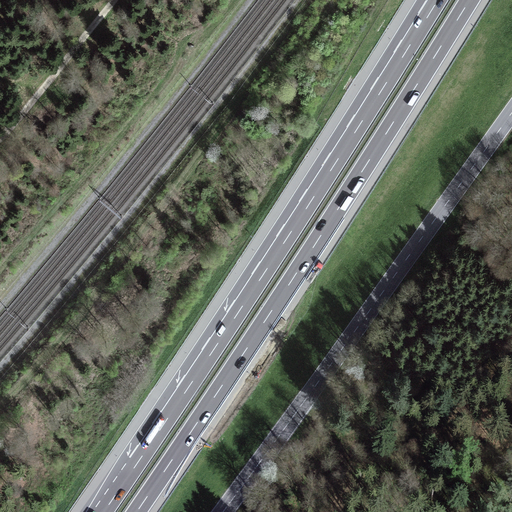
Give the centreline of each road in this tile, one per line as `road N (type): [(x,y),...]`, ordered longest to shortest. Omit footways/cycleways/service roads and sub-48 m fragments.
road 1 (motorway): [(437,0),(103,511)]
road 2 (motorway): [(136,511),(469,0)]
road 3 (primary): [(222,511),(511,112)]
road 4 (track): [(0,307),(250,0)]
road 5 (track): [(0,137),(113,0)]
